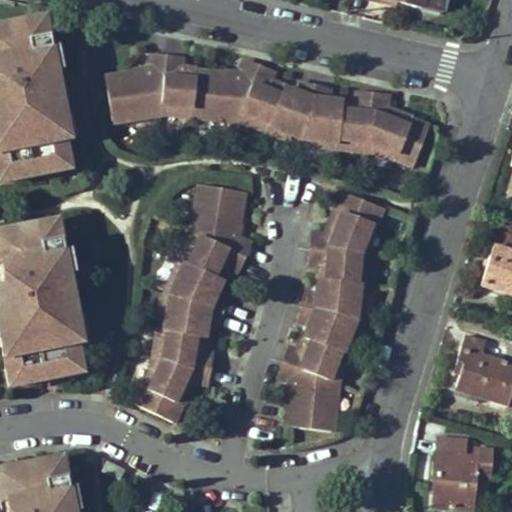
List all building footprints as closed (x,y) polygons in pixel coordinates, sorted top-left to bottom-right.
[(43,17),(47,41),(53,40),(48,16),(43,17)] [(43,17),(0,25),(0,182),(56,171),(53,158),(65,155),(62,140),(66,139),(53,70),(48,47),(47,41),(43,17)] [(54,46),(48,47),(53,70),(59,69),(54,46)] [(105,76),(112,122),(150,117),(151,114),(227,122),(229,119),(300,146),(412,168),(428,128),(385,111),(386,98),(356,94),(354,104),(326,101),(328,92),(299,84),(296,95),(270,84),(273,74),(244,63),(239,76),(182,68),(182,57),(151,56),(150,69),(105,76)] [(56,171),(67,169),(65,155),(53,158),(56,171)] [(148,372),(132,406),(171,425),(191,384),(204,386),(207,371),(209,356),(199,354),(204,326),(214,328),(219,314),(224,299),(214,296),(220,282),(225,270),(235,274),(241,260),(248,246),(235,240),(243,196),(197,188),(190,225),(193,226),(162,295),(155,332),(150,361),(148,372)] [(290,385),(285,429),(331,435),(335,395),(333,393),(360,324),(368,247),(382,211),(341,196),(325,238),(311,237),(308,268),(318,269),(315,297),(305,295),(297,325),(308,327),(297,354),(288,350),(277,379),(290,385)] [(63,219),(58,220),(62,244),(69,243),(63,219)] [(58,220),(0,231),(0,332),(1,337),(11,386),(67,374),(64,360),(81,357),(78,342),(82,341),(77,316),(69,273),(64,250),(62,244),(58,220)] [(511,236),(497,231),(491,248),(511,254),(511,236)] [(511,254),(491,248),(480,286),(511,296),(511,254)] [(69,249),(64,250),(69,273),(74,272),(69,249)] [(77,316),(82,341),(88,340),(83,315),(77,316)] [(482,344),(464,338),(454,367),(461,369),(458,379),(454,392),(504,408),(511,384),(511,366),(479,356),(482,344)] [(81,357),(64,360),(67,374),(83,371),(81,357)] [(461,369),(454,367),(451,377),(458,379),(461,369)] [(473,461),(436,457),(431,509),(467,511),(471,511),(475,478),(487,480),(489,452),(474,450),(473,461)] [(62,458),(67,482),(72,481),(68,457),(62,458)] [(62,458),(0,470),(0,494),(3,509),(0,509),(0,511),(72,511),(68,487),(67,482),(62,458)] [(108,459),(101,471),(119,481),(126,470),(108,459)] [(74,486),(68,487),(72,511),(78,510),(74,486)]
